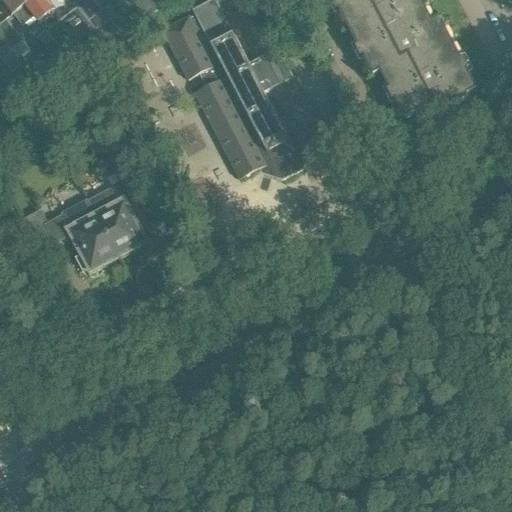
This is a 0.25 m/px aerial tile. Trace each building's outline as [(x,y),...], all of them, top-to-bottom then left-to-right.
[(0,0),(0,5),(11,19),(14,17),(23,28),(35,18),(20,0),(0,0)] [(20,0),(35,18),(45,33),(55,44),(77,72),(89,62),(91,64),(107,52),(101,45),(105,43),(93,27),(89,23),(78,9),(57,26),(51,19),(52,17),(46,9),(38,0),(20,0)] [(92,0),(71,0),(78,9),(89,23),(103,13),(92,0)] [(148,22),(161,12),(152,0),(142,0),(135,6),(148,22)] [(326,137),(254,0),(221,0),(223,2),(217,5),(215,1),(193,13),(195,18),(190,21),(189,20),(163,34),(189,83),(200,78),(202,83),(206,81),(209,88),(195,95),(240,182),(263,170),(264,173),(272,175),(275,180),(282,182),(303,172),(305,164),(302,159),(305,151),(304,149),(326,137)] [(511,0),(332,0),(373,78),(380,74),(404,121),(425,110),(431,116),(477,92),(439,21),(442,19),(441,18),(432,23),(419,0),(511,0)] [(24,43),(7,21),(0,26),(0,37),(12,52),(24,43)] [(45,33),(37,39),(47,51),(55,44),(45,33)] [(21,66),(6,47),(0,51),(0,57),(13,73),(21,66)] [(105,71),(110,81),(123,74),(117,64),(105,71)] [(107,193),(88,203),(91,208),(91,209),(117,256),(119,255),(123,256),(127,254),(129,253),(130,250),(130,249),(142,243),(130,220),(123,209),(128,206),(132,204),(133,205),(133,206),(139,203),(152,195),(150,192),(135,163),(127,168),(116,174),(123,186),(120,187),(114,191),(113,190),(107,193)] [(62,216),(48,224),(58,244),(74,236),(85,255),(78,258),(76,259),(84,272),(92,268),(92,269),(94,269),(95,268),(99,269),(101,268),(105,266),(106,263),(106,262),(117,256),(91,209),(91,208),(88,203),(87,201),(61,215),(62,216)] [(41,212),(22,222),(30,236),(36,233),(45,251),(58,244),(48,224),(41,212)] [(499,422),(489,429),(496,439),(506,431),(499,422)]
